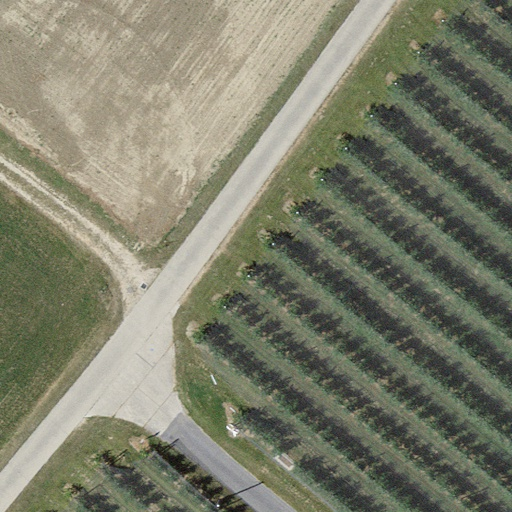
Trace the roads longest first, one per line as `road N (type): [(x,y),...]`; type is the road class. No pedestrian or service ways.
road 1 (track): [(0,499),(168,292),(380,0)]
road 2 (track): [(108,368),(283,511)]
road 3 (track): [(168,292),(0,169)]
